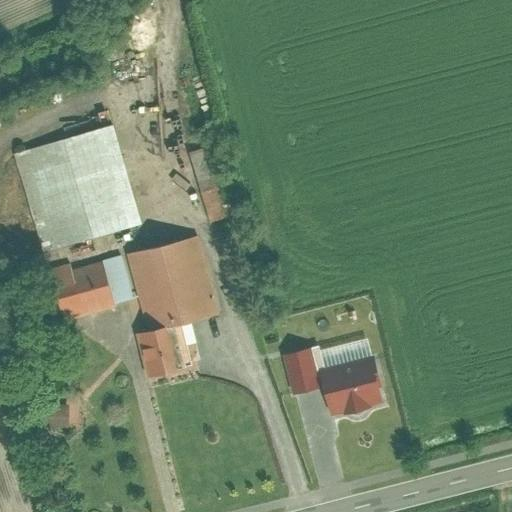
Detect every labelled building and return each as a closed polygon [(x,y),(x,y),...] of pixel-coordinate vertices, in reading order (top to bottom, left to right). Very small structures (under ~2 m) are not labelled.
[(113,123),(12,154),(42,253),(143,222),(113,123)] [(198,149),(209,192),(220,190),(209,147),(198,149)] [(196,237),(128,256),(147,325),(133,330),(148,382),(183,372),(170,327),(218,313),(196,237)] [(72,262),(47,269),(61,320),(114,305),(103,262),(74,270),(72,262)] [(317,346),(281,355),(290,394),(323,386),(329,414),(383,401),(373,356),(322,368),(317,346)] [(67,403),(46,404),(46,427),(68,426),(67,403)]
